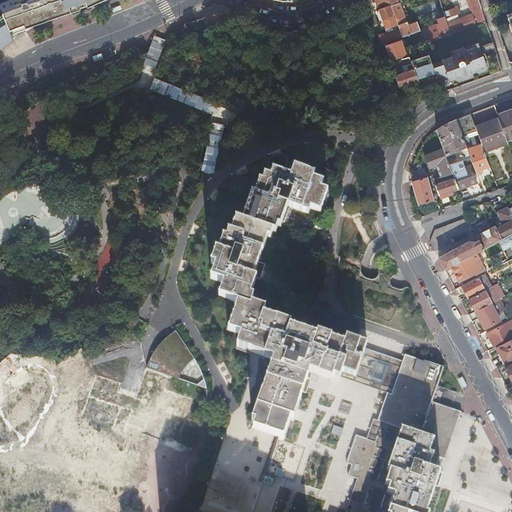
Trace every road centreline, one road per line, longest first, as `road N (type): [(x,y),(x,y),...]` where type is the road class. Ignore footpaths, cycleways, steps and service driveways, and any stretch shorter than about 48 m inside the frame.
road 1 (residential): [(397,149),(283,148),(224,178),(191,216),(173,265),(170,311),(228,394)]
road 2 (residential): [(400,228),(511,436)]
road 3 (primary): [(179,0),(0,81)]
road 4 (residential): [(511,79),(432,108),(397,149)]
